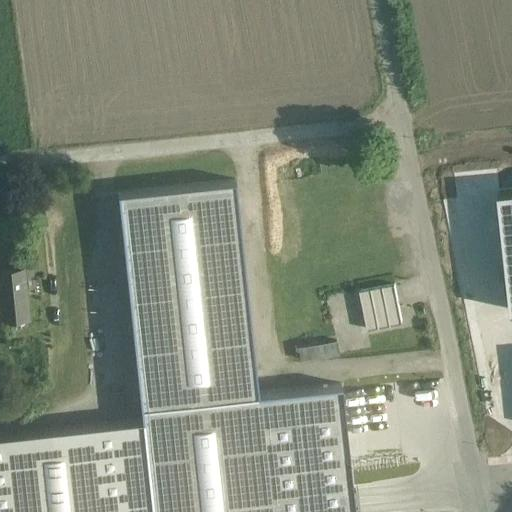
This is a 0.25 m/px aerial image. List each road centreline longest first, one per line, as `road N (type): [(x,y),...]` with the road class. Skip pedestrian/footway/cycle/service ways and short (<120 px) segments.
road 1 (unclassified): [(0,169),(412,130)]
road 2 (residential): [(412,130),(479,485)]
road 3 (residential): [(385,0),(412,130)]
